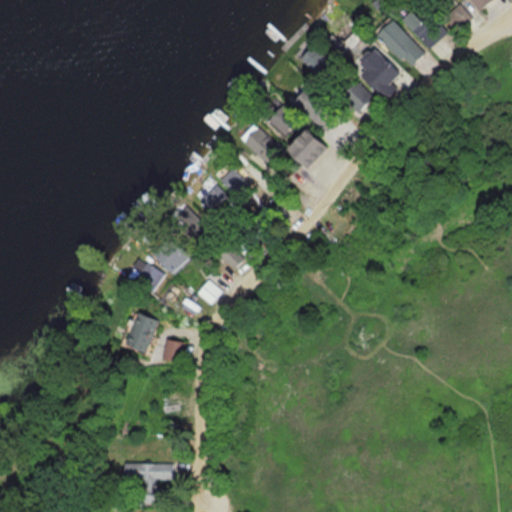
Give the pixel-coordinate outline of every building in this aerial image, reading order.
[(474,13),(463,3),(449,18),(460,28),(474,13)] [(437,11),(426,19),(418,9),(409,17),(432,46),(452,31),(437,11)] [(428,51),(398,21),(382,36),(413,66),(428,51)] [(321,73),(333,63),(319,46),(306,57),(321,73)] [(367,71),(387,90),(405,71),(381,47),(367,62),(371,67),(367,71)] [(365,111),(379,94),(361,79),(347,96),(365,111)] [(297,102),(329,130),(343,114),(311,85),(297,102)] [(275,155),(267,136),(252,142),(259,161),(275,155)] [(220,180),(237,196),(250,183),(233,167),(220,180)] [(227,195),(217,185),(202,199),(212,210),(227,195)] [(169,270),(190,259),(178,238),(157,249),(169,270)] [(247,260),(234,244),(224,252),(237,268),(247,260)] [(135,282),(151,290),(162,269),(138,257),(134,266),(141,270),(135,282)] [(201,292),(213,303),(225,290),(212,279),(201,292)] [(129,343),(148,350),(162,318),(143,310),(129,343)] [(188,341),(170,337),(166,357),(184,361),(188,341)] [(175,481),(175,463),(126,462),(126,479),(145,479),(145,503),(165,503),(165,481),(175,481)]
